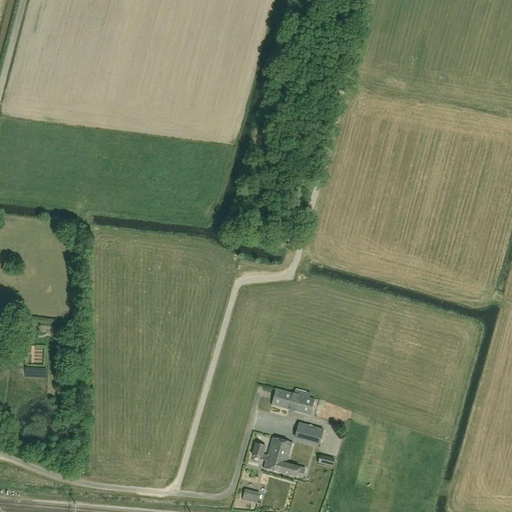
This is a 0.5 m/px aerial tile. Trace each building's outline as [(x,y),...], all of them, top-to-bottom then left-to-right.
[(56,328),(51,333),(53,339),(60,340),(64,336),(62,329),(56,328)] [(310,416),(314,400),(276,389),(271,405),(310,416)] [(323,430),(299,423),(295,437),(319,444),(323,430)] [(283,474),(286,463),(292,443),(272,438),(267,456),(263,455),(266,446),(255,443),(252,455),(262,458),(262,460),(266,461),(264,469),(283,474)] [(335,459),(320,455),(318,463),(332,467),(335,459)] [(286,463),(283,474),(296,478),(298,473),(304,475),(305,469),(303,469),(303,468),(286,463)]
